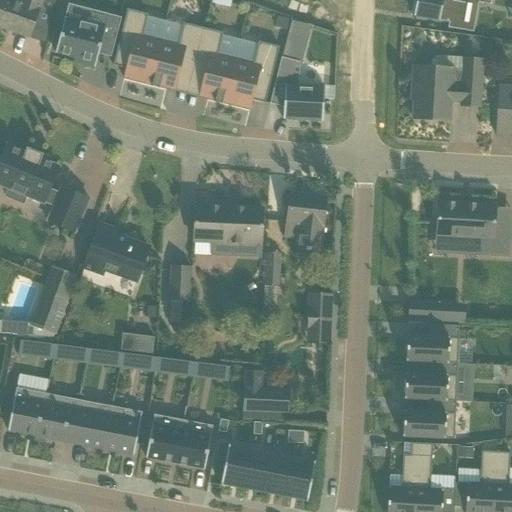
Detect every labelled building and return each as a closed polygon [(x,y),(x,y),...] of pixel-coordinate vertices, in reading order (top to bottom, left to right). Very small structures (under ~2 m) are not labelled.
[(0,0),(0,28),(28,39),(42,0),(20,0),(20,3),(12,0),(0,0)] [(286,13),(290,1),(287,0),(280,0),(277,9),(286,13)] [(416,0),(413,17),(460,25),(464,1),(490,6),(491,0),(416,0)] [(290,1),(286,13),(296,16),(300,4),(290,1)] [(127,10),(113,67),(125,70),(123,79),(145,84),(156,40),(142,36),(148,15),(127,10)] [(98,55),(111,58),(121,19),(107,15),(103,29),(64,19),(55,54),(81,61),(80,65),(95,69),(98,55)] [(289,21),(277,17),(274,28),(286,31),(289,21)] [(291,21),(281,59),(299,63),(301,64),(307,40),(305,40),(308,26),(291,21)] [(156,40),(145,84),(166,90),(175,92),(177,83),(189,85),(203,29),(183,24),(183,26),(165,22),(160,41),(156,40)] [(203,29),(189,85),(201,88),(198,98),(207,100),(228,105),(239,60),(235,60),(218,55),(222,36),(223,34),(203,29)] [(239,60),(228,105),(250,111),(252,101),(265,104),(279,48),(258,43),(253,64),(239,60)] [(281,59),(269,105),(283,108),(283,120),(322,122),(324,88),(298,87),(299,63),(281,59)] [(479,108),(482,61),(463,60),(463,70),(413,68),(411,101),(414,101),(413,120),(449,122),(451,97),(461,98),(460,107),(479,108)] [(511,87),(498,86),(495,136),(496,136),(497,133),(511,133),(511,87)] [(44,203),(54,207),(47,222),(75,233),(89,200),(61,188),(59,194),(49,190),(58,168),(40,160),(41,156),(27,150),(25,154),(6,146),(0,161),(0,185),(9,190),(6,197),(23,204),(26,197),(43,204),(44,203)] [(321,242),(327,198),(289,193),(284,236),(295,238),(293,250),(320,253),(321,242)] [(495,206),(438,203),(436,237),(465,238),(464,254),(509,257),(510,239),(493,238),(495,206)] [(210,244),(210,255),(260,257),(260,245),(261,245),(262,210),(195,207),(193,244),(210,244)] [(100,226),(84,267),(102,274),(103,271),(136,283),(148,248),(115,237),(117,231),(100,226)] [(266,287),(282,287),(283,252),(267,252),(266,287)] [(51,267),(42,291),(38,300),(63,310),(67,300),(76,276),(51,267)] [(188,302),(190,267),(171,267),(170,301),(188,302)] [(330,345),(332,295),(308,294),(306,344),(330,345)] [(408,303),(407,322),(450,324),(451,306),(408,303)] [(406,337),(405,363),(428,364),(457,365),(471,365),(472,342),(458,342),(459,327),(430,326),(429,338),(406,337)] [(42,344),(40,359),(52,361),(54,346),(42,344)] [(75,348),(73,363),(85,365),(87,350),(75,348)] [(109,352),(107,368),(119,369),(121,354),(109,352)] [(143,357),(141,372),(153,374),(155,358),(143,357)] [(181,361),(180,375),(191,376),(193,363),(181,361)] [(405,374),(403,400),(427,401),(455,402),(457,365),(428,364),(428,375),(405,374)] [(217,366),(215,380),(227,381),(229,367),(217,366)] [(246,416),(290,418),(291,394),(265,393),(265,377),(247,376),(246,416)] [(16,389),(7,432),(37,438),(46,395),(16,389)] [(68,427),(73,428),(79,401),(46,395),(37,438),(65,443),(68,427)] [(112,407),(79,401),(73,428),(79,429),(76,445),(103,451),(112,407)] [(403,412),(402,438),(444,440),(454,440),(455,402),(427,401),(426,413),(403,412)] [(112,407),(103,451),(133,456),(142,413),(112,407)] [(175,464),(183,421),(153,415),(145,458),(175,464)] [(212,427),(183,421),(175,464),(204,470),(212,427)] [(221,421),(219,431),(225,433),(228,422),(221,421)] [(261,436),(261,430),(262,423),(253,423),(253,435),(261,436)] [(288,432),(287,444),(295,445),(296,433),(288,432)] [(296,433),(295,445),(303,445),(304,433),(296,433)] [(411,444),(410,456),(417,457),(431,458),(432,445),(411,444)] [(228,446),(220,486),(222,486),(242,490),(243,488),(250,453),(250,450),(230,446),(228,446)] [(243,488),(242,490),(264,494),(264,492),(271,457),(271,454),(250,450),(250,453),(243,488)] [(454,492),(453,508),(465,508),(464,511),(492,511),(496,453),(481,452),(480,471),(479,485),(457,483),(455,483),(454,492)] [(496,453),(492,511),(511,511),(511,486),(508,486),(510,454),(496,453)] [(264,492),(264,494),(285,498),(285,496),(292,461),(293,458),(271,454),(271,457),(264,492)] [(388,488),(386,511),(414,511),(417,457),(410,456),(403,456),(401,489),(388,488)] [(417,457),(414,511),(452,511),(453,508),(454,492),(455,483),(455,477),(430,476),(431,458),(417,457)] [(285,496),(285,498),(305,502),(307,503),(315,462),(313,462),(293,458),(292,461),(285,496)]
